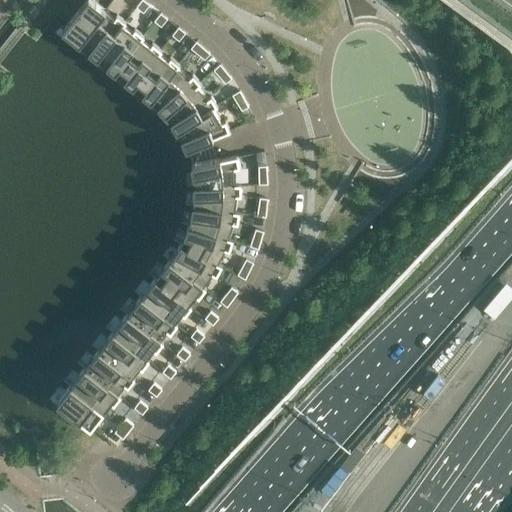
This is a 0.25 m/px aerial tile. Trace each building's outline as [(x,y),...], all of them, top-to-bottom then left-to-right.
[(73,38),(79,43),(105,9),(104,8),(103,7),(102,7),(93,0),(86,0),(81,7),(81,6),(78,10),(75,15),(73,16),(70,21),(69,22),(65,27),(63,30),(65,31),(74,38),(73,38)] [(141,0),(137,7),(144,12),(150,4),(145,0),(141,0)] [(105,9),(79,43),(80,44),(83,40),(92,48),(90,51),(97,56),(126,21),(123,19),(122,18),(118,15),(117,14),(117,15),(115,18),(113,16),(113,15),(112,15),(106,10),(107,10),(105,9)] [(154,21),(162,26),(168,18),(161,12),(154,21)] [(127,21),(126,21),(97,56),(98,57),(101,54),(110,62),(108,65),(115,71),(143,35),(141,33),(140,32),(136,29),(135,28),(135,29),(135,30),(133,32),(131,30),(130,29),(124,25),(127,21)] [(172,35),(179,40),(186,32),(179,27),(172,35)] [(145,36),(143,35),(115,71),(116,72),(118,69),(128,76),(125,79),(133,85),(161,49),(159,47),(158,46),(154,44),(154,43),(153,43),(152,44),(153,44),(151,46),(149,44),(148,43),(142,39),(145,36)] [(197,41),(191,48),(205,59),(211,53),(197,41)] [(162,50),(161,49),(133,85),(134,86),(136,83),(146,90),(143,93),(151,99),(179,63),(177,61),(176,60),(176,61),(172,58),(171,57),(170,58),(171,58),(169,60),(166,58),(167,58),(166,57),(165,57),(160,53),(162,50)] [(180,64),(179,63),(151,99),(152,100),(154,97),(162,103),(160,106),(159,106),(165,113),(200,82),(198,79),(197,78),(197,79),(194,75),(193,74),(192,75),(193,75),(190,77),(188,75),(187,74),(181,70),(181,69),(180,69),(178,67),(180,64)] [(214,70),(226,83),(232,78),(221,63),(220,64),(214,70)] [(201,83),(200,82),(165,113),(166,114),(169,111),(176,119),(173,121),(177,129),(217,104),(215,102),(215,101),(214,101),(212,97),(212,96),(211,96),(211,97),(208,98),(200,89),(200,88),(199,88),(198,86),(201,83)] [(240,90),(233,95),(242,110),(249,106),(250,106),(240,90)] [(218,106),(217,104),(177,129),(178,130),(181,128),(186,136),(183,138),(187,148),(190,147),(196,145),(205,141),(210,139),(214,137),(225,132),(226,133),(230,131),(229,127),(228,125),(228,126),(226,121),(226,120),(225,121),(222,122),(220,119),(221,119),(220,118),(216,112),(215,110),(215,111),(214,108),(218,106)] [(194,184),(194,186),(241,185),(241,183),(236,183),(236,180),(236,179),(236,172),(236,170),(236,167),(238,166),(238,167),(240,166),(239,165),(238,161),(239,161),(238,159),(237,155),(233,156),(220,159),(216,159),(210,161),(201,162),(195,164),(192,164),(194,175),(198,174),(198,184),(194,184)] [(269,184),(267,165),(259,166),(259,184),(268,184),(269,184)] [(193,204),(193,206),(239,213),(240,211),(235,210),(235,208),(236,206),(235,206),(236,199),(237,199),(237,198),(237,195),(240,194),(240,195),(241,195),(241,193),(241,189),(241,188),(241,185),(194,186),(195,195),(198,195),(197,205),(193,204)] [(260,197),(258,215),(266,217),(267,217),(268,198),(260,197)] [(188,226),(233,240),(233,239),(229,237),(229,234),(230,235),(230,233),(232,226),(233,226),(233,225),(234,222),(237,222),(237,223),(238,223),(238,221),(238,217),(239,217),(239,216),(239,213),(193,206),(192,215),(196,216),(192,225),(189,224),(188,226)] [(232,243),(233,240),(188,226),(186,234),(189,236),(184,244),(181,242),(180,244),(222,266),(222,265),(218,262),(219,260),(220,260),(220,259),(223,252),(224,252),(224,251),(226,248),(228,249),(230,250),(230,249),(230,248),(231,244),(232,243)] [(259,249),(264,231),(256,229),(250,246),(259,249)] [(220,269),(222,266),(180,244),(176,252),(177,252),(179,254),(173,262),(170,259),(169,261),(205,289),(206,288),(203,285),(205,283),(206,282),(210,276),(211,277),(211,275),(213,273),(216,274),(217,275),(217,274),(219,270),(220,270),(220,269)] [(246,279),(254,262),(246,259),(238,275),(246,279)] [(203,292),(205,289),(169,261),(164,268),(166,270),(159,280),(156,277),(155,279),(191,307),(192,306),(189,303),(193,298),(194,297),(196,295),(198,296),(199,297),(200,296),(199,296),(202,292),(202,293),(203,292)] [(189,309),(191,307),(155,279),(149,286),(152,288),(145,298),(142,295),(141,297),(177,325),(178,324),(175,321),(179,316),(180,315),(182,312),(184,314),(185,315),(186,314),(185,314),(188,310),(189,309)] [(228,307),(239,292),(238,292),(232,287),(220,301),(227,307),(228,307)] [(175,327),(177,325),(141,297),(135,304),(138,306),(131,315),(128,313),(127,314),(163,343),(164,342),(161,339),(165,334),(166,333),(168,330),(170,332),(171,333),(171,332),(174,328),(175,327)] [(211,311),(205,318),(214,325),(219,318),(211,311)] [(161,345),(163,343),(127,314),(121,321),(121,322),(124,324),(117,333),(114,331),(113,332),(149,361),(150,360),(146,357),(151,352),(152,351),(154,348),(156,350),(155,350),(156,351),(157,350),(160,346),(161,345)] [(197,329),(191,336),(199,343),(205,336),(197,329)] [(147,363),(149,361),(113,332),(107,340),(110,342),(102,351),(100,349),(99,350),(134,379),(135,377),(132,375),(137,370),(138,369),(137,368),(139,366),(141,368),(142,369),(143,368),(143,367),(146,364),(147,363)] [(185,361),(191,353),(183,347),(177,354),(185,361)] [(133,381),(134,379),(99,350),(93,357),(96,360),(88,369),(85,367),(84,368),(120,396),(121,395),(118,393),(122,387),(123,388),(123,386),(125,384),(127,385),(127,386),(128,387),(129,385),(131,382),(132,382),(133,381)] [(171,378),(177,371),(168,365),(163,372),(171,378)] [(70,386),(103,412),(104,411),(108,405),(109,404),(111,402),(113,403),(113,404),(114,404),(115,403),(117,400),(118,400),(118,399),(120,396),(84,368),(79,375),(81,378),(74,387),(71,384),(70,386)] [(154,383),(149,390),(157,396),(163,389),(154,383)] [(102,414),(103,412),(70,386),(65,391),(66,391),(59,400),(57,402),(60,404),(65,408),(66,409),(71,413),(72,414),(77,417),(80,420),(81,420),(91,428),(93,425),(94,424),(93,424),(101,415),(102,414)] [(140,401),(134,408),(143,414),(148,407),(140,401)] [(129,432),(134,425),(126,418),(120,425),(129,432)] [(123,439),(129,432),(120,425),(115,433),(123,439)]
